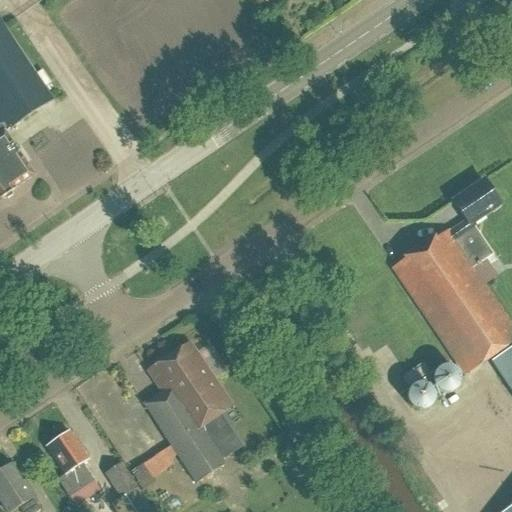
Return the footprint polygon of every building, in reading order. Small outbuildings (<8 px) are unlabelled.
[(0,201),(19,188),(19,187),(32,178),(2,134),(51,101),(0,24),(0,201)] [(483,183),(453,203),(465,222),(448,233),(449,234),(391,273),(462,379),(493,358),(511,345),(511,327),(472,269),(492,256),(471,226),(499,206),(483,183)] [(232,408),(213,379),(190,344),(183,349),(148,371),(162,393),(143,405),(144,407),(145,407),(195,486),(224,467),(221,462),(241,449),(220,416),(232,408)] [(511,348),(490,364),(511,395),(511,348)] [(407,388),(428,374),(421,365),(401,379),(407,388)] [(430,382),(429,384),(430,387),(430,389),(432,393),(433,394),(435,396),(438,397),(441,398),(444,399),(447,398),(450,397),(452,396),(454,394),(455,392),(456,390),(457,387),(458,384),(457,382),(456,378),(455,376),(454,374),(452,373),(450,372),(446,370),(444,370),(440,371),(438,372),(435,373),(433,374),(432,376),(431,378),(430,382)] [(402,400),(402,403),(402,405),(403,408),(404,410),(406,413),(408,415),(410,416),(414,417),(416,417),(420,417),(422,416),(424,415),(426,413),(428,410),(429,408),(430,405),(430,403),(430,400),(429,397),(428,395),(426,393),(424,391),(422,390),(418,389),(416,389),(412,389),(410,390),(408,391),(406,393),(404,395),(403,398),(402,400)] [(68,499),(91,483),(80,466),(86,462),(67,435),(45,450),(63,477),(56,482),(68,499)] [(114,511),(150,511),(151,511),(119,465),(103,476),(118,500),(110,505),(114,511)] [(20,484),(9,467),(0,472),(0,504),(4,511),(12,511),(18,509),(19,511),(36,511),(37,511),(30,501),(33,499),(22,483),(20,484)]
